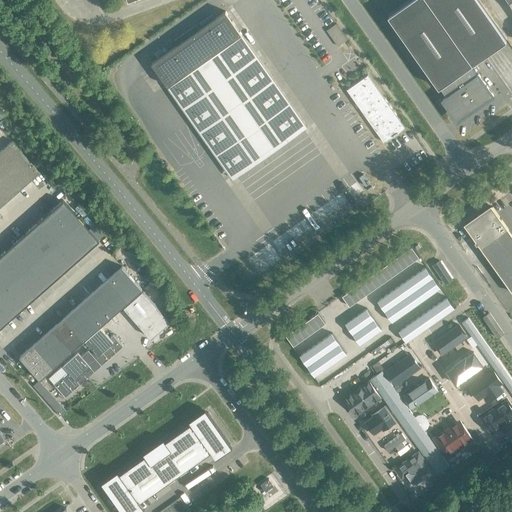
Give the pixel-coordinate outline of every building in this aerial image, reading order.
[(409,0),(388,15),(446,97),(442,99),(454,115),(454,114),(463,116),(463,117),(494,95),(479,74),(478,74),(471,65),(507,39),(479,0),(409,0)] [(177,45),(152,63),(168,86),(177,98),(250,47),(241,34),(242,34),(226,11),(200,29),(196,25),(174,40),(177,45)] [(307,127),(250,47),(177,98),(233,179),(307,127)] [(368,74),(347,89),(384,142),(386,141),(388,140),(393,137),(397,134),(401,131),(405,128),(368,74)] [(0,207),(39,172),(12,141),(0,151),(0,207)] [(0,326),(98,241),(62,200),(0,254),(0,326)] [(511,233),(493,207),(466,226),(511,291),(511,233)] [(412,247),(406,251),(414,261),(419,257),(412,247)] [(406,251),(401,255),(408,265),(414,261),(406,251)] [(401,255),(396,258),(403,269),(408,265),(401,255)] [(396,258),(390,262),(398,272),(403,269),(396,258)] [(390,262),(385,266),(392,276),(398,272),(390,262)] [(122,266),(20,356),(40,379),(99,328),(100,327),(143,289),(122,266)] [(385,266),(380,270),(387,280),(392,276),(385,266)] [(426,267),(420,271),(428,281),(433,277),(426,267)] [(380,270),(374,273),(382,284),(387,280),(380,270)] [(420,271),(415,274),(422,285),(428,281),(420,271)] [(374,273),(369,277),(376,287),(382,284),(374,273)] [(415,274),(410,278),(417,289),(422,285),(415,274)] [(369,277),(364,281),(371,291),(376,287),(369,277)] [(433,277),(428,281),(435,291),(440,287),(433,277)] [(410,278),(404,282),(412,292),(417,289),(410,278)] [(364,281),(358,285),(366,295),(371,291),(364,281)] [(428,281),(422,285),(429,295),(435,291),(428,281)] [(404,282),(399,286),(406,296),(412,292),(404,282)] [(358,285),(353,288),(360,299),(366,295),(358,285)] [(422,285),(417,289),(424,299),(429,295),(422,285)] [(399,286),(394,289),(401,300),(406,296),(399,286)] [(353,288),(348,292),(355,302),(360,299),(353,288)] [(394,289),(388,293),(396,304),(401,300),(394,289)] [(417,289),(412,292),(419,303),(424,299),(417,289)] [(143,290),(124,307),(150,336),(169,319),(143,290)] [(348,292),(342,296),(349,306),(355,302),(348,292)] [(412,292),(406,296),(413,306),(419,303),(412,292)] [(388,293),(383,297),(390,307),(396,304),(388,293)] [(406,296),(401,300),(408,310),(413,306),(406,296)] [(383,297),(378,301),(385,311),(390,307),(383,297)] [(447,297),(442,301),(449,311),(454,307),(447,297)] [(401,300),(396,304),(403,314),(408,310),(401,300)] [(442,301),(436,305),(444,315),(449,311),(442,301)] [(396,304),(390,307),(397,318),(403,314),(396,304)] [(436,305),(431,308),(438,319),(444,315),(436,305)] [(390,307),(385,311),(392,321),(397,318),(390,307)] [(367,308),(362,312),(369,322),(374,319),(367,308)] [(431,308),(426,312),(433,322),(438,319),(431,308)] [(362,312),(356,316),(363,326),(369,322),(362,312)] [(426,312),(420,316),(428,326),(433,322),(426,312)] [(318,313),(313,317),(320,327),(325,323),(318,313)] [(356,316),(351,320),(358,330),(363,326),(356,316)] [(420,316),(415,320),(422,330),(428,326),(420,316)] [(313,317),(307,321),(315,331),(320,327),(313,317)] [(374,319),(369,322),(376,333),(381,329),(374,319)] [(463,323),(479,346),(495,369),(511,392),(511,393),(511,381),(501,365),(484,342),(468,319),(463,323)] [(351,320),(345,323),(353,334),(358,330),(351,320)] [(415,320),(410,323),(417,334),(422,330),(415,320)] [(307,321),(302,324),(309,335),(315,331),(307,321)] [(369,322),(363,326),(371,336),(376,333),(369,322)] [(410,323),(404,327),(412,337),(417,334),(410,323)] [(302,324),(297,328),(304,338),(309,335),(302,324)] [(363,326),(358,330),(365,340),(371,336),(363,326)] [(467,339),(457,326),(431,344),(440,358),(467,339)] [(110,338),(100,327),(85,340),(92,347),(81,356),(78,353),(63,366),(70,373),(56,385),(65,396),(87,377),(84,374),(91,367),(94,371),(123,345),(113,335),(110,338)] [(404,327),(399,331),(406,341),(412,337),(404,327)] [(297,328),(291,332),(299,342),(304,338),(297,328)] [(358,330),(353,334),(360,344),(365,340),(358,330)] [(291,332),(286,336),(293,346),(299,342),(291,332)] [(332,333),(327,337),(334,347),(339,343),(332,333)] [(327,337),(321,340),(329,351),(334,347),(327,337)] [(321,340),(316,344),(323,354),(329,351),(321,340)] [(339,343),(334,347),(341,357),(347,353),(339,343)] [(316,344),(311,348),(318,358),(323,354),(316,344)] [(334,347),(329,351),(336,361),(341,357),(334,347)] [(311,348),(305,352),(313,362),(318,358),(311,348)] [(329,351),(323,354),(330,365),(336,361),(329,351)] [(305,352),(300,355),(307,366),(313,362),(305,352)] [(323,354),(318,358),(325,369),(330,365),(323,354)] [(318,358),(313,362),(320,372),(325,369),(318,358)] [(419,370),(412,359),(389,374),(396,385),(419,370)] [(313,362),(307,366),(314,376),(320,372),(313,362)] [(481,371),(478,366),(467,373),(470,378),(481,371)] [(383,372),(377,376),(371,380),(388,404),(405,428),(439,476),(444,471),(450,467),(426,433),(410,411),(395,389),(383,372)] [(492,374),(470,387),(478,399),(499,385),(492,374)] [(436,391),(427,379),(403,395),(412,407),(436,391)] [(343,396),(354,411),(376,396),(365,380),(343,396)] [(35,386),(33,387),(60,416),(65,411),(39,382),(35,386)] [(436,396),(425,404),(428,409),(439,401),(436,396)] [(511,420),(511,412),(504,401),(480,417),(491,434),(511,420)] [(389,424),(379,408),(367,416),(378,432),(389,424)] [(189,421),(191,424),(166,442),(163,439),(144,453),(146,456),(120,474),(118,471),(102,482),(122,511),(140,511),(145,509),(140,502),(175,477),(211,452),(216,459),(232,447),(206,409),(189,421)] [(471,441),(458,421),(432,438),(445,458),(471,441)] [(403,443),(396,432),(381,442),(388,453),(403,443)] [(432,473),(415,449),(391,467),(401,480),(411,472),(415,477),(419,482),(432,473)] [(262,500),(276,489),(269,479),(254,489),(262,500)]
